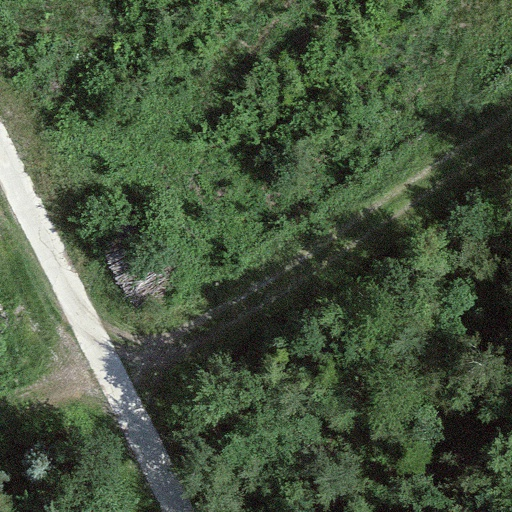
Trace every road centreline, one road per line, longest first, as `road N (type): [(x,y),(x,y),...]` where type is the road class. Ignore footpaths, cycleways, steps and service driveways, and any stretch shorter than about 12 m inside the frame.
road 1 (track): [(0,419),(112,375),(321,260),(511,132)]
road 2 (track): [(178,511),(0,149)]
